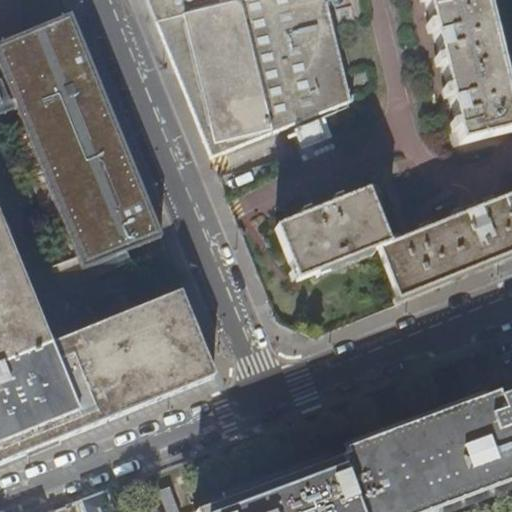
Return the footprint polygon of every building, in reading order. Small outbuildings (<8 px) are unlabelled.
[(290,128),(349,103),(323,0),(144,0),(164,47),(187,103),(210,160),(290,128)] [(422,0),(458,143),(511,130),(479,0),(422,0)] [(72,21),(0,50),(0,70),(85,280),(164,248),(72,21)] [(511,194),(389,245),(367,191),(275,228),(296,282),(378,250),(398,301),(511,254),(511,194)] [(181,292),(49,348),(0,226),(0,466),(51,445),(215,379),(196,331),(181,292)] [(511,394),(197,511),(421,511),(511,478),(511,394)] [(113,511),(106,492),(79,502),(82,511),(113,511)]
